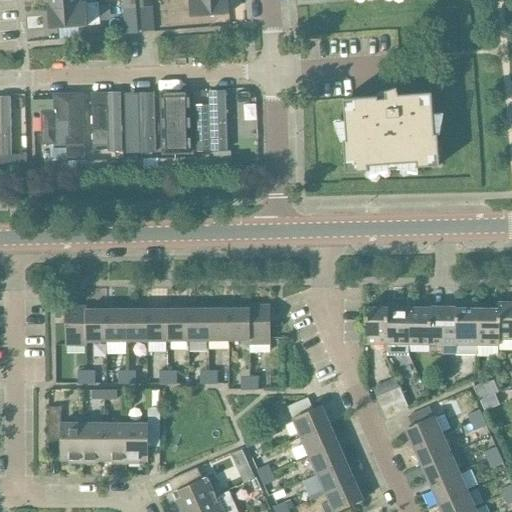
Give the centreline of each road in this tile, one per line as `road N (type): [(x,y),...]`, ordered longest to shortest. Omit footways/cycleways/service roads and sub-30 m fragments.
road 1 (residential): [(405,511),(327,330),(318,230)]
road 2 (residential): [(272,72),(0,77)]
road 3 (tertiary): [(13,237),(279,231)]
road 4 (residential): [(14,497),(13,237)]
road 5 (tertiary): [(318,230),(511,226)]
road 6 (residential): [(279,231),(272,72)]
road 7 (track): [(511,135),(499,0)]
road 8 (residential): [(14,497),(129,497),(136,511)]
